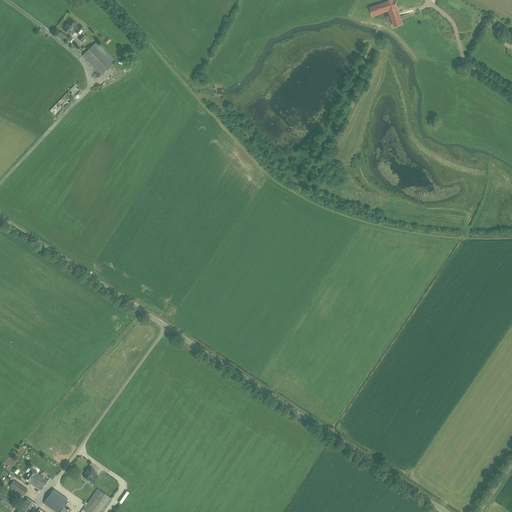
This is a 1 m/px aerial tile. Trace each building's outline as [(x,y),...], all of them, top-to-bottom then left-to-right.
[(389,9),(394,22),(400,20),(393,0),(374,7),(376,13),(389,9)] [(77,25),(69,19),(67,22),(68,23),(63,29),(69,34),(74,28),(76,30),(75,31),(80,35),(84,29),(80,25),(78,27),(76,26),(77,25)] [(506,27),(501,22),(496,27),(501,32),(506,27)] [(101,74),(111,64),(92,46),(82,56),(101,74)] [(56,117),(80,91),(74,85),(50,111),(56,117)] [(89,467),(83,476),(89,480),(94,483),(98,477),(93,474),(95,471),(94,470),(94,469),(92,468),(91,468),(89,467)] [(32,485),(40,475),(31,469),(24,479),(32,485)] [(48,481),(40,475),(32,485),(41,491),(48,481)] [(23,496),(28,489),(14,479),(9,486),(23,496)] [(128,498),(135,487),(132,485),(125,497),(128,498)] [(56,511),(58,511),(68,499),(53,489),(43,503),(56,511)] [(102,511),(112,499),(98,489),(81,511),(102,511)] [(16,505),(4,496),(0,501),(13,510),(16,505)] [(31,511),(37,504),(27,498),(17,511),(31,511)]
